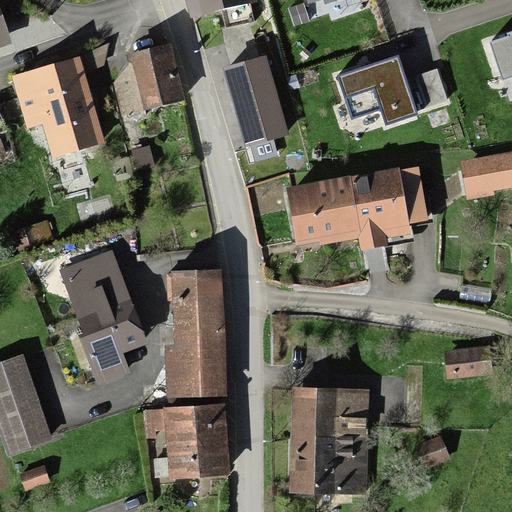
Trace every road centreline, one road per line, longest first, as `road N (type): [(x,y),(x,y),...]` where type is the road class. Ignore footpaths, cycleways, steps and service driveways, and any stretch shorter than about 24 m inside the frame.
road 1 (unclassified): [(178,13),(251,295),(250,511)]
road 2 (track): [(251,295),(366,303),(511,333)]
road 3 (residential): [(0,65),(178,13)]
